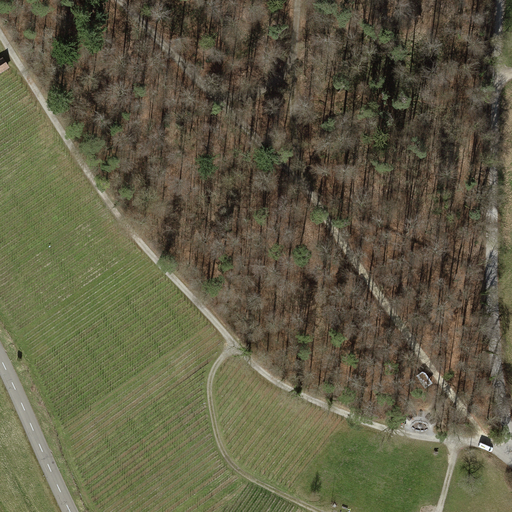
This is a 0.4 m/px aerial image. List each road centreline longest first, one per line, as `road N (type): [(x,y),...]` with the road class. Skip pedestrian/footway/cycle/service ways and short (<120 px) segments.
road 1 (track): [(0,32),(109,203),(270,379),(370,423),(511,452)]
road 2 (track): [(295,0),(289,68),(302,174),(495,448)]
road 3 (track): [(511,431),(494,297),(502,0)]
road 4 (track): [(302,174),(115,0)]
road 5 (track): [(319,511),(227,460),(210,388),(235,344)]
road 6 (secondary): [(76,511),(0,351)]
